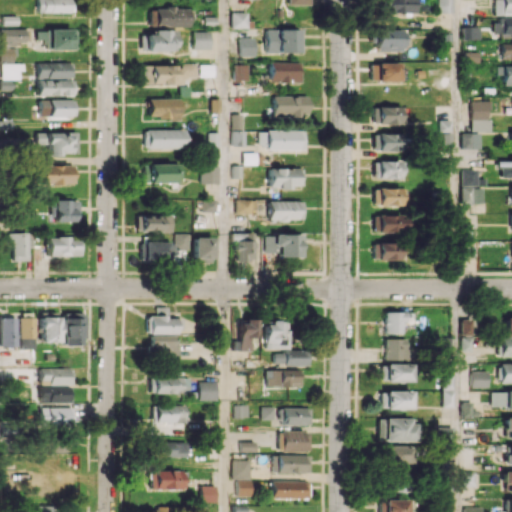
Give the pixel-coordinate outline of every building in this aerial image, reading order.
[(36,0),(37,13),(72,12),(71,0),(36,0)] [(410,0),(383,0),(383,13),(410,13),(410,0)] [(452,0),(437,0),(437,13),(452,14),(452,0)] [(511,0),(491,0),(491,15),(511,14),(511,11),(511,0)] [(148,8),(148,26),(186,25),(186,7),(148,8)] [(246,28),(245,12),(229,13),(230,28),(246,28)] [(2,25),(17,25),(17,16),(2,16),(2,25)] [(511,16),(499,17),(499,38),(511,38),(511,16)] [(0,36),(0,44),(27,44),(27,28),(0,28),(0,36)] [(47,49),(75,49),(75,29),(47,29),(47,49)] [(301,29),(265,29),(265,52),(301,52),(301,29)] [(374,29),(373,50),(402,51),(403,30),(374,29)] [(47,42),(47,31),(35,31),(35,42),(47,42)] [(144,51),(176,50),(176,31),(144,31),(144,51)] [(209,32),(192,31),(191,48),(209,49),(209,32)] [(253,38),(238,37),(237,56),(253,57),(253,38)] [(511,40),(499,41),(500,60),(511,59),(511,40)] [(13,47),(0,47),(0,62),(13,62),(13,47)] [(477,62),(476,52),(463,52),(464,63),(477,62)] [(72,77),(71,62),(36,63),(36,78),(72,77)] [(299,82),(299,62),(268,62),(269,82),(299,82)] [(370,80),(398,81),(398,63),(370,62),(370,80)] [(23,63),(0,64),(1,79),(18,79),(17,70),(23,70),(23,63)] [(142,63),(142,84),(180,85),(180,77),(196,77),(196,64),(142,63)] [(212,64),(200,65),(200,74),(213,74),(212,64)] [(232,80),(245,80),(246,64),(232,64),(232,80)] [(511,65),(499,65),(500,86),(511,85),(511,65)] [(73,79),(44,80),(44,78),(36,78),(36,96),(73,95),(73,79)] [(0,85),(0,91),(12,91),(12,80),(0,80),(0,85)] [(272,95),(272,116),(307,117),(307,96),(272,95)] [(177,99),(147,98),(147,118),(176,118),(177,99)] [(37,100),(38,116),(74,115),(73,99),(37,100)] [(469,131),(488,131),(488,101),(470,101),(469,131)] [(399,106),(370,107),(370,124),(399,124),(399,106)] [(184,129),(144,129),(144,148),(183,148),(184,129)] [(243,146),(243,131),(230,130),(230,146),(243,146)] [(302,130),(258,130),(257,149),(302,149),(302,130)] [(35,132),(35,144),(46,144),(47,155),(76,154),(75,131),(35,132)] [(371,133),(371,151),(401,152),(401,134),(371,133)] [(479,149),(479,133),(460,133),(460,148),(479,149)] [(500,167),(500,178),(511,177),(511,158),(509,159),(509,167),(500,167)] [(399,178),(398,162),(375,162),(375,179),(399,178)] [(179,165),(143,164),(142,182),(179,183),(179,165)] [(38,184),(72,184),(73,165),(38,165),(38,184)] [(217,184),(217,166),(200,166),(199,183),(217,184)] [(301,187),(301,167),(268,168),(268,188),(301,187)] [(461,169),(460,185),(476,186),(476,170),(461,169)] [(401,205),(400,187),(371,188),(372,205),(401,205)] [(460,202),(481,203),(481,187),(460,187),(460,202)] [(77,221),(77,199),(53,200),(53,222),(77,221)] [(234,212),(254,212),(254,199),(234,199),(234,212)] [(215,200),(201,200),(201,211),(215,211),(215,200)] [(301,201),(268,200),(267,220),(301,220),(301,201)] [(169,232),(169,215),(135,215),(135,231),(169,232)] [(376,232),(402,232),(402,215),(376,215),(376,232)] [(472,240),(471,223),(460,223),(461,240),(472,240)] [(25,232),(7,233),(7,242),(11,242),(11,261),(26,260),(25,232)] [(252,232),(232,233),(233,262),(252,262),(252,232)] [(173,247),(186,247),(186,233),(174,233),(173,247)] [(263,252),(272,252),(272,246),(277,246),(277,256),(302,257),(302,235),(263,234),(263,252)] [(45,238),(45,256),(75,256),(75,237),(45,238)] [(212,237),(193,237),(192,262),(211,262),(212,237)] [(169,242),(141,242),(141,262),(169,261),(169,242)] [(371,243),(371,260),(397,259),(396,242),(371,243)] [(146,315),(146,333),(179,333),(178,318),(166,318),(166,306),(154,307),(154,315),(146,315)] [(382,333),(400,333),(400,327),(412,327),(413,312),(383,311),(382,333)] [(17,345),(31,345),(30,313),(16,313),(17,345)] [(59,345),(77,345),(77,329),(82,329),(82,313),(60,313),(59,345)] [(55,342),(54,314),(36,314),(37,342),(55,342)] [(0,345),(13,346),(14,317),(0,317),(0,345)] [(503,335),(511,335),(511,317),(502,318),(503,335)] [(252,319),(235,319),(235,350),(246,350),(246,337),(252,337),(252,319)] [(460,335),(470,335),(470,319),(460,319),(460,335)] [(261,349),(284,349),(284,322),(261,321),(261,349)] [(147,335),(147,359),(176,359),(176,344),(172,344),(171,335),(147,335)] [(460,350),(469,350),(469,336),(460,336),(460,350)] [(499,357),(511,356),(511,336),(498,337),(499,357)] [(449,352),(450,337),(439,337),(439,352),(449,352)] [(405,338),(382,338),(382,360),(405,359),(405,338)] [(303,365),(302,350),(268,351),(268,366),(303,365)] [(511,362),(498,363),(498,383),(511,382),(511,362)] [(380,381),(408,382),(408,363),(380,363),(380,381)] [(38,385),(70,384),(70,368),(38,368),(38,385)] [(263,386),(294,387),(295,370),(263,370),(263,386)] [(486,388),(486,371),(469,371),(470,388),(486,388)] [(452,373),(441,373),(440,406),(452,406),(452,373)] [(181,392),(180,376),(146,377),(146,393),(181,392)] [(195,400),(213,400),(213,381),(195,382),(195,400)] [(70,386),(38,386),(38,402),(70,402),(70,386)] [(489,408),(511,407),(511,390),(489,391),(489,408)] [(408,391),(378,391),(378,409),(408,409),(408,391)] [(470,417),(471,402),(460,402),(460,417),(470,417)] [(246,404),(231,405),(232,417),(246,417),(246,404)] [(184,405),(153,405),(154,423),(185,422),(184,405)] [(69,407),(45,408),(45,427),(69,426),(69,407)] [(271,424),(307,425),(307,407),(259,407),(259,419),(272,419),(271,424)] [(376,418),(376,441),(413,442),(414,418),(376,418)] [(452,427),(436,426),(436,443),(443,444),(442,458),(451,459),(452,427)] [(307,430),(276,431),(276,451),(308,451),(307,430)] [(150,456),(186,457),(186,442),(150,441),(150,456)] [(253,451),(253,442),(238,441),(238,451),(253,451)] [(511,464),(511,444),(503,445),(503,465),(511,464)] [(383,445),(383,464),(410,463),(409,445),(383,445)] [(307,472),(307,454),(275,455),(275,473),(307,472)] [(230,479),(234,479),(235,496),(249,496),(248,459),(229,460),(230,479)] [(147,488),(183,489),(183,470),(148,469),(147,488)] [(506,492),(511,491),(511,471),(502,471),(501,484),(506,484),(506,492)] [(460,486),(473,486),(473,472),(460,472),(460,486)] [(405,474),(383,473),(383,492),(405,492),(405,474)] [(270,498),(306,498),(306,481),(270,481),(270,498)] [(199,502),(214,502),(214,486),(199,486),(199,502)] [(407,511),(407,499),(377,500),(377,511),(407,511)] [(451,511),(452,500),(438,499),(437,511),(451,511)]
